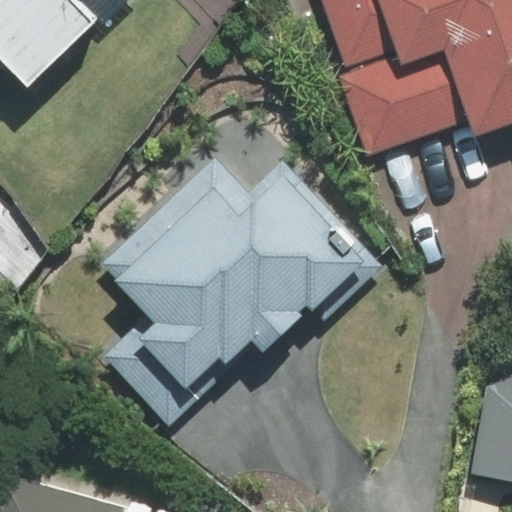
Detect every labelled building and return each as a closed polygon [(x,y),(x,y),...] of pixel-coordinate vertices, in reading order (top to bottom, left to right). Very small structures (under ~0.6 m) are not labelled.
[(102,16),(87,0),(0,0),(0,45),(34,81),(102,16)] [(374,149),(484,109),(489,121),(511,112),(511,0),(333,0),(356,61),(344,65),(374,149)] [(245,352),(276,325),(285,334),(382,248),(292,146),(257,178),(230,148),(111,253),(157,305),(108,348),(172,421),(218,381),(207,369),(237,343),(245,352)] [(511,511),(511,371),(488,381),(479,467),(511,470),(511,511)] [(187,511),(28,458),(9,511),(187,511)]
